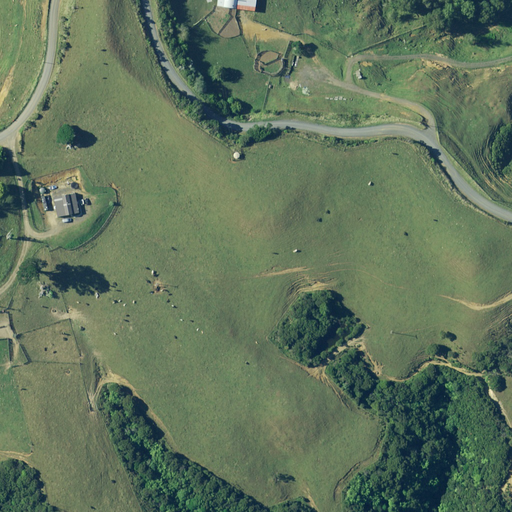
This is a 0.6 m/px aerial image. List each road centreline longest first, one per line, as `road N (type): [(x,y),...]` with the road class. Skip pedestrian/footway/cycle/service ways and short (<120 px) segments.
road 1 (unclassified): [(145,0),(163,61),(207,113),(240,127),(416,132),(472,193),(511,217)]
road 2 (unclassified): [(55,0),(53,34),(25,113),(0,134)]
